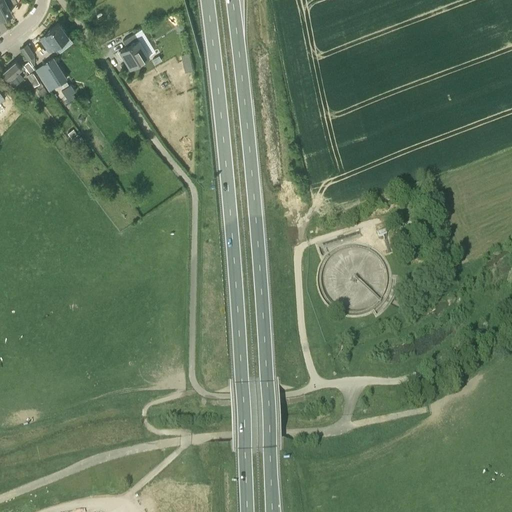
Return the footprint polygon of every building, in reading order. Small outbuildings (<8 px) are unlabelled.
[(0,0),(0,16),(0,18),(11,12),(7,5),(9,4),(10,2),(9,1),(9,0),(0,0)] [(40,38),(49,49),(68,34),(59,22),(40,38)] [(129,68),(145,59),(141,53),(144,51),(137,39),(118,51),(129,68)] [(35,53),(28,44),(27,43),(21,47),(28,58),(35,53)] [(153,56),(157,63),(163,60),(159,53),(153,56)] [(189,53),(181,54),(185,71),(193,69),(189,53)] [(35,68),(49,89),(67,77),(53,56),(35,68)] [(2,71),(9,79),(14,85),(23,78),(18,71),(22,67),(15,60),(2,71)] [(39,88),(38,90),(41,95),(47,91),(33,70),(35,69),(29,61),(24,64),(30,73),(27,75),(35,85),(36,84),(39,88)] [(68,96),(78,92),(74,82),(64,86),(68,96)] [(90,100),(86,95),(80,99),(84,104),(90,100)] [(78,133),(74,128),(68,132),(72,138),(78,133)]
